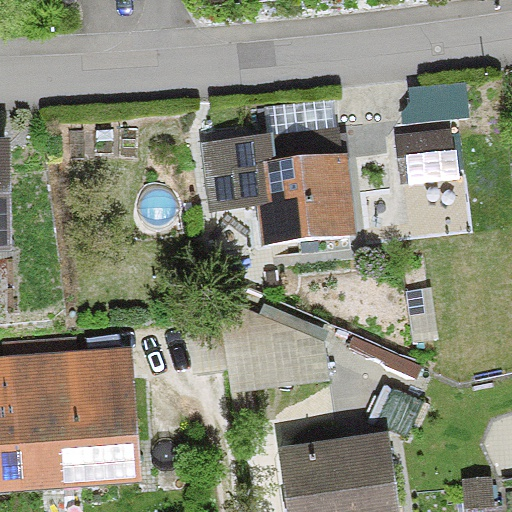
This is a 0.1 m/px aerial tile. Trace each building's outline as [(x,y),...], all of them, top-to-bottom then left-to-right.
[(248,210),(260,209),(264,247),(345,239),(333,134),(203,148),(211,211),(247,207),(248,210)] [(394,142),(398,184),(450,178),(445,136),(394,142)] [(364,246),(392,243),(388,203),(360,206),(364,246)] [(212,319),(187,323),(193,373),(221,369),(215,319),(212,319)] [(256,324),(234,328),(251,432),(333,419),(324,362),(256,324)] [(125,385),(1,393),(6,477),(131,468),(125,385)] [(391,511),(382,448),(279,463),(285,511),(391,511)]
